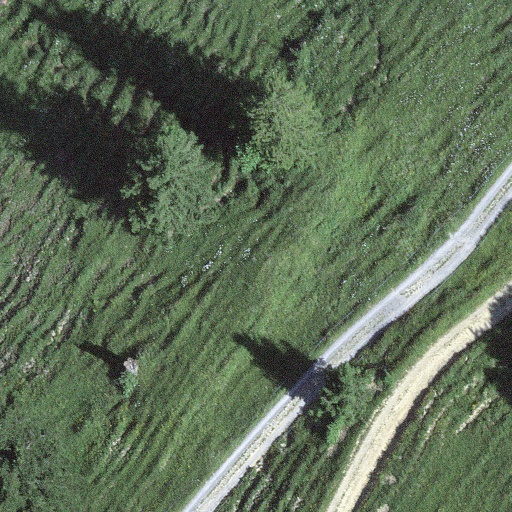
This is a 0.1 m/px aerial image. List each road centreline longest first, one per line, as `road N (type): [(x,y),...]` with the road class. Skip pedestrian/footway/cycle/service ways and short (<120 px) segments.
road 1 (track): [(196,511),(348,345),(443,263),(511,184)]
road 2 (track): [(337,511),(385,422),(435,357),(511,289)]
